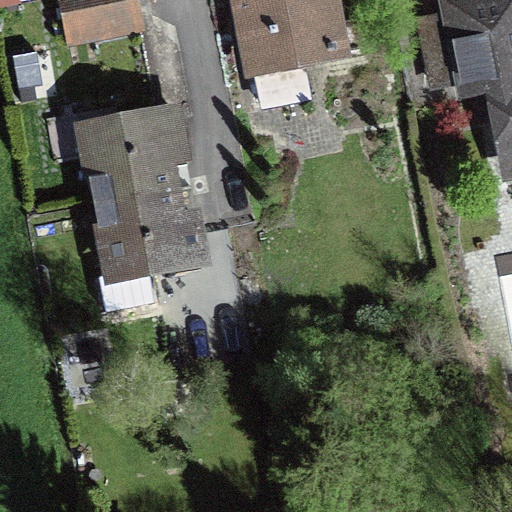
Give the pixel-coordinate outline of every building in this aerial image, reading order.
[(131,0),(62,0),(71,38),(136,24),(131,0)] [(328,0),(240,0),(260,110),(306,102),(298,60),(337,53),(328,0)] [(511,0),(471,0),(449,4),(463,84),(492,78),(508,170),(511,168),(511,0)] [(176,114),(84,130),(97,200),(172,186),(166,153),(183,150),(176,114)] [(179,227),(172,186),(97,200),(110,273),(202,256),(196,224),(179,227)]
